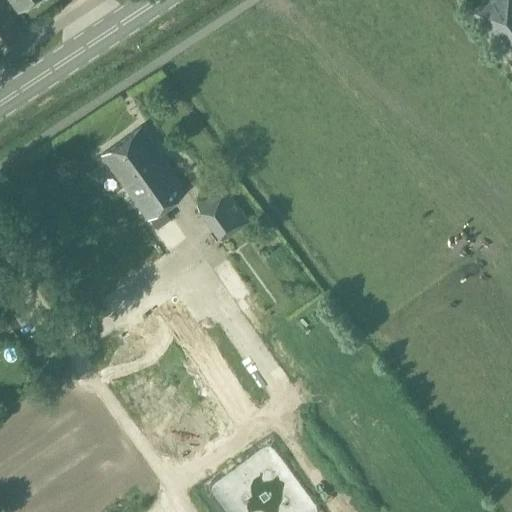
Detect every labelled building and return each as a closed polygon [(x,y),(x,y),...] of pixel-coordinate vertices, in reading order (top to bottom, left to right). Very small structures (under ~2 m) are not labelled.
[(0,0),(0,52),(25,35),(0,0)] [(9,0),(18,11),(34,0),(9,0)] [(511,0),(463,0),(505,56),(511,50),(511,0)] [(140,127),(103,153),(157,227),(169,218),(161,207),(185,189),(140,127)] [(250,221),(225,186),(197,206),(222,241),(250,221)] [(225,302),(272,367),(298,348),(251,283),(225,302)] [(270,425),(226,365),(219,370),(216,365),(200,377),(227,414),(234,409),(254,436),(270,425)] [(288,447),(301,436),(289,421),(276,432),(288,447)] [(301,511),(305,511),(313,507),(269,443),(209,484),(218,497),(268,463),(301,511)] [(72,448),(58,456),(54,448),(17,469),(30,491),(80,461),(72,448)] [(340,498),(354,490),(344,474),(331,482),(340,498)]
